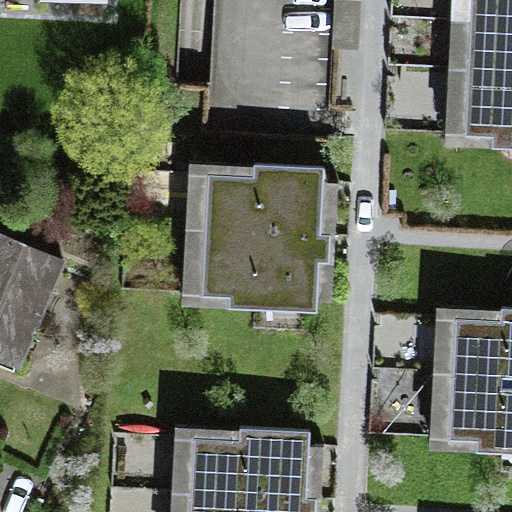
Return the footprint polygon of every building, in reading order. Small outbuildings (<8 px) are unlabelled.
[(511,0),(471,0),(470,18),(511,20),(511,0)] [(511,20),(470,18),(468,66),(511,68),(511,20)] [(511,68),(468,66),(465,132),(495,134),(494,145),(511,146),(511,68)] [(319,232),(323,165),(253,162),(252,174),(207,172),(204,225),(319,232)] [(319,232),(204,225),(201,292),(231,293),(230,305),(315,309),(318,257),(329,258),(330,232),(319,232)] [(0,347),(21,356),(61,261),(0,235),(0,347)] [(500,318),(455,316),(452,370),(511,373),(511,306),(501,306),(500,318)] [(511,373),(452,370),(449,436),(479,437),(478,449),(511,450),(511,373)] [(71,416),(17,393),(0,431),(0,447),(20,458),(18,463),(46,476),(71,416)] [(239,438),(194,435),(191,489),(306,495),(309,429),(239,425),(239,438)] [(306,495),(191,489),(189,511),(315,511),(317,496),(306,495)]
